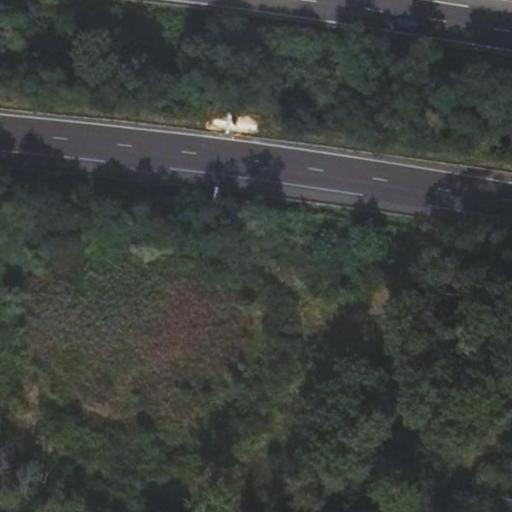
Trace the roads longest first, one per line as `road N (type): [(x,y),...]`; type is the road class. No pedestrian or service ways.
road 1 (trunk): [(0,131),(511,200)]
road 2 (trunk): [(511,32),(308,0)]
